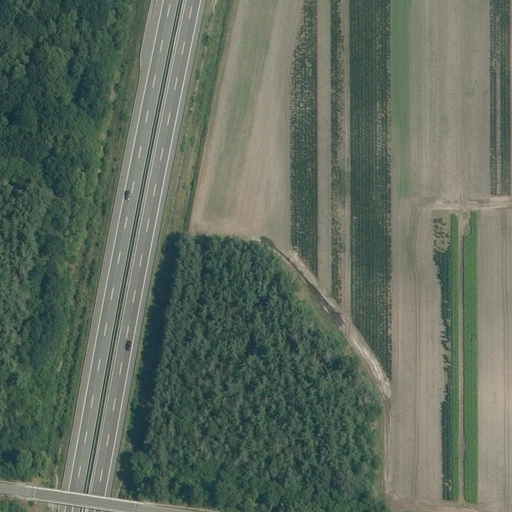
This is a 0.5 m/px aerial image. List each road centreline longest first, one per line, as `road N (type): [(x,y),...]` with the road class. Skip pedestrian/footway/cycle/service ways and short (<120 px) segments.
road 1 (motorway): [(171,0),(72,511)]
road 2 (motorway): [(94,511),(193,0)]
road 3 (unclassified): [(137,511),(0,492)]
